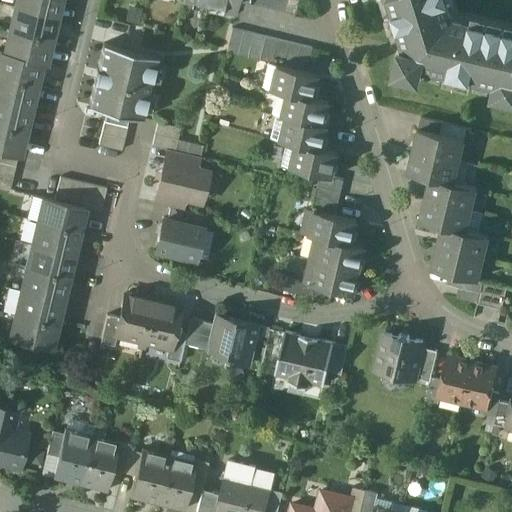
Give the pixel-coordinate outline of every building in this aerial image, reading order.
[(61,0),(15,0),(14,6),(57,16),(61,0)] [(208,0),(208,2),(233,8),(235,0),(208,0)] [(275,0),(262,0),(261,7),(273,10),(275,0)] [(287,0),(275,0),(273,10),(285,12),(287,0)] [(287,0),(285,12),(296,15),(299,0),(287,0)] [(388,0),(404,49),(398,48),(392,76),(419,82),(423,69),(494,85),(491,99),(511,104),(511,32),(453,18),(447,0),(388,0)] [(57,16),(14,6),(9,30),(52,40),(57,16)] [(267,37),(232,29),(226,52),(261,60),(267,37)] [(52,40),(9,30),(3,52),(43,63),(46,64),(52,40)] [(278,40),(267,37),(261,60),(269,62),(273,63),(278,40)] [(290,43),(278,40),(273,63),(284,66),(290,43)] [(302,45),(290,43),(284,66),(296,69),(302,45)] [(158,57),(103,44),(97,68),(96,68),(93,81),(94,81),(89,106),(108,110),(129,116),(143,119),(158,57)] [(313,48),(302,45),(296,69),(308,71),(313,48)] [(3,52),(0,51),(0,76),(37,85),(43,63),(3,52)] [(273,63),(269,62),(264,86),(279,90),(314,98),(320,74),(308,71),(296,69),(284,66),(273,63)] [(37,85),(0,76),(0,101),(32,109),(37,85)] [(314,98),(279,90),(274,113),(278,115),(324,125),(330,102),(314,98)] [(32,109),(0,101),(0,126),(26,132),(32,109)] [(129,116),(108,110),(105,122),(127,127),(129,116)] [(324,125),(278,115),(272,138),(288,142),(322,150),(328,126),(324,125)] [(443,123),(421,117),(419,129),(440,134),(443,123)] [(105,122),(104,122),(101,134),(124,139),(127,128),(127,127),(105,122)] [(181,128),(158,123),(155,134),(178,140),(181,128)] [(26,132),(0,126),(0,150),(18,155),(21,156),(26,132)] [(440,134),(419,129),(413,151),(459,162),(464,140),(440,134)] [(124,139),(101,134),(99,145),(122,151),(124,139)] [(178,140),(155,134),(152,146),(168,150),(175,151),(178,140)] [(203,146),(178,140),(175,151),(200,158),(203,146)] [(322,150),(288,142),(282,165),(320,175),(332,177),(338,154),(322,150)] [(18,155),(0,150),(0,163),(15,167),(18,155)] [(175,151),(168,150),(165,161),(198,169),(200,158),(175,151)] [(459,162),(413,151),(408,173),(430,178),(454,183),(459,162)] [(165,161),(157,192),(158,193),(185,199),(186,199),(187,199),(200,202),(203,191),(204,191),(209,172),(198,169),(165,161)] [(15,167),(0,163),(0,175),(13,178),(15,167)] [(13,178),(0,175),(0,187),(10,190),(13,178)] [(332,177),(320,175),(318,186),(341,192),(344,180),(332,177)] [(72,180),(60,178),(55,201),(66,203),(72,180)] [(454,183),(430,178),(425,199),(471,210),(476,188),(454,183)] [(83,183),(72,180),(66,203),(78,206),(83,183)] [(95,186),(83,183),(78,206),(85,208),(90,209),(95,186)] [(95,186),(90,209),(101,212),(107,189),(95,186)] [(341,192),(318,186),(315,198),(338,203),(341,192)] [(185,199),(158,193),(155,204),(170,208),(184,211),(184,210),(183,210),(185,199)] [(55,201),(42,198),(37,221),(80,231),(85,208),(78,206),(66,203),(55,201)] [(338,203),(315,198),(312,210),(336,215),(338,203)] [(471,210),(425,199),(420,221),(442,227),(443,226),(466,232),(466,231),(471,210)] [(184,211),(170,208),(167,219),(202,228),(205,216),(184,211)] [(312,210),(307,208),(301,232),(315,236),(352,244),(357,220),(336,215),(312,210)] [(167,219),(163,219),(156,250),(195,259),(202,228),(167,219)] [(80,231),(37,221),(31,245),(74,255),(80,231)] [(466,232),(443,226),(442,227),(437,247),(483,258),(488,236),(466,231),(466,232)] [(352,244),(315,236),(309,259),(360,271),(365,248),(352,244)] [(74,255),(31,245),(26,268),(69,278),(74,255)] [(483,258),(437,247),(432,269),(452,274),(478,280),(483,258)] [(360,271),(309,259),(304,283),(334,290),(354,295),(360,271)] [(69,278),(26,268),(20,291),(63,302),(69,278)] [(478,280),(452,274),(449,285),(459,288),(480,293),(483,282),(478,280)] [(304,283),(287,279),(284,291),(331,302),(334,290),(304,283)] [(480,293),(459,288),(456,299),(478,304),(480,293)] [(63,302),(20,291),(15,315),(58,325),(63,302)] [(153,300),(126,294),(120,319),(116,337),(117,337),(143,343),(153,300)] [(180,307),(153,300),(143,343),(169,349),(170,350),(174,331),(180,307)] [(58,325),(15,315),(9,338),(52,348),(58,325)] [(120,319),(107,316),(101,344),(114,347),(117,337),(116,337),(120,319)] [(259,326),(218,316),(216,325),(210,351),(229,356),(229,360),(249,365),(259,326)] [(216,325),(190,319),(187,335),(184,345),(210,351),(216,325)] [(187,335),(174,331),(170,350),(169,349),(166,359),(180,362),(184,345),(187,335)] [(410,338),(406,331),(399,336),(385,333),(376,371),(414,380),(415,378),(422,348),(424,342),(410,339),(410,338)] [(334,344),(285,332),(275,375),(289,378),(288,382),(308,387),(309,383),(324,387),(327,371),(334,344)] [(348,347),(334,344),(327,371),(342,375),(348,347)] [(438,351),(422,348),(415,378),(430,382),(432,377),(438,351)] [(472,362),(449,356),(443,380),(439,396),(440,397),(463,402),(472,362)] [(495,368),(472,362),(463,402),(485,407),(486,408),(490,391),(495,368)] [(443,380),(432,377),(430,382),(426,400),(439,403),(440,397),(439,396),(443,380)] [(502,394),(490,391),(486,408),(485,407),(483,414),(496,417),(500,401),(502,394)] [(511,406),(511,404),(500,401),(496,417),(494,425),(507,428),(511,406)] [(17,411),(0,406),(0,463),(18,468),(27,433),(13,430),(17,411)] [(94,425),(72,419),(68,421),(66,428),(64,428),(63,433),(90,440),(94,425)] [(63,433),(52,430),(46,452),(58,455),(63,433)] [(90,440),(63,433),(58,455),(52,477),(79,483),(90,440)] [(115,447),(90,440),(80,483),(106,489),(111,469),(116,447),(115,447)] [(131,444),(117,440),(115,447),(116,447),(111,469),(123,472),(129,448),(131,444)] [(141,452),(129,448),(123,472),(135,475),(141,452)] [(169,455),(142,448),(141,452),(135,475),(130,496),(157,502),(169,455)] [(194,461),(169,455),(157,502),(184,509),(189,488),(196,462),(194,461)] [(272,489),(253,484),(257,465),(229,458),(220,496),(215,511),(265,511),(266,511),(272,489)] [(208,462),(195,459),(194,461),(196,462),(189,488),(201,491),(208,462)] [(366,490),(354,487),(351,497),(352,498),(348,511),(360,511),(364,499),(366,490)] [(278,511),(283,491),(272,489),(266,511),(278,511)] [(379,493),(366,490),(364,499),(376,502),(377,502),(378,497),(379,493)] [(204,511),(215,511),(220,496),(202,491),(197,510),(204,511)] [(326,491),(322,511),(293,503),(290,511),(348,511),(352,498),(351,497),(326,491)] [(401,511),(404,503),(378,497),(377,502),(376,502),(375,505),(374,510),(380,511),(401,511)] [(360,511),(373,511),(374,510),(375,505),(376,502),(364,499),(360,511)]
